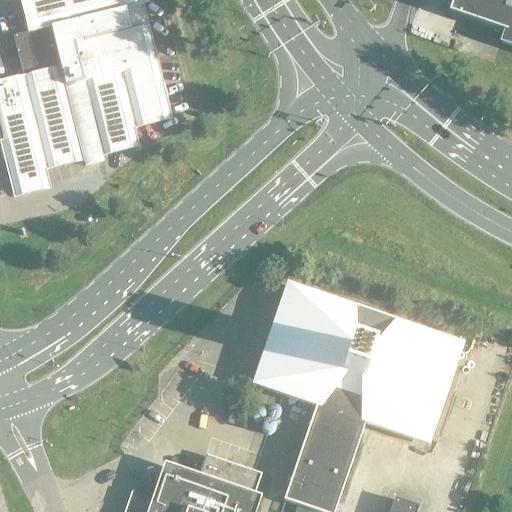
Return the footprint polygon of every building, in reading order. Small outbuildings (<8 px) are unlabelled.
[(23,0),(37,55),(28,57),(32,76),(23,78),(24,82),(0,88),(0,146),(12,195),(49,186),(45,168),(82,158),(85,167),(103,163),(101,154),(104,153),(138,144),(133,126),(170,116),(141,0),(23,0)] [(511,0),(462,0),(457,16),(511,35),(511,40),(510,45),(511,45),(511,0)] [(463,345),(286,285),(251,387),(315,409),(287,494),(286,494),(283,502),(297,506),(294,511),(335,511),(336,511),(335,510),(364,426),(428,448),(463,345)] [(261,476),(205,456),(195,484),(168,474),(159,501),(137,494),(137,495),(131,493),(124,511),(256,511),(261,498),(254,495),(261,476)] [(416,511),(418,506),(394,498),(389,511),(416,511)]
